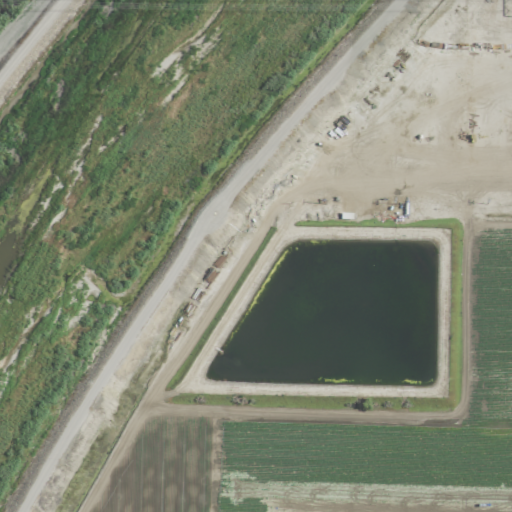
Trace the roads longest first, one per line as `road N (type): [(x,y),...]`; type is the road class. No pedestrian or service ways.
road 1 (residential): [(407,0),(201,218),(17,511)]
road 2 (residential): [(201,218),(511,210)]
